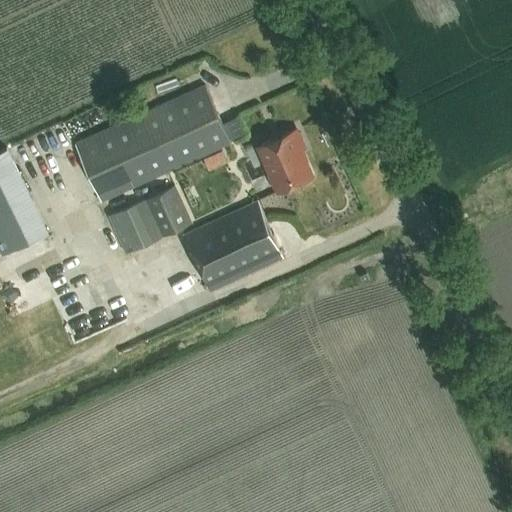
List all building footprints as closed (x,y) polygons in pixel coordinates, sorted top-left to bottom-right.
[(206,86),(77,144),(102,200),(231,142),(206,86)] [(305,126),(268,142),(279,168),(279,171),(284,183),(286,184),(288,187),(321,173),(309,146),(313,144),(305,126)] [(9,147),(0,150),(0,251),(2,254),(49,231),(9,147)] [(128,261),(167,243),(163,235),(189,223),(172,186),(107,215),(128,261)] [(188,233),(212,288),(287,255),(263,200),(188,233)] [(364,280),(371,277),(368,270),(361,273),(364,280)]
